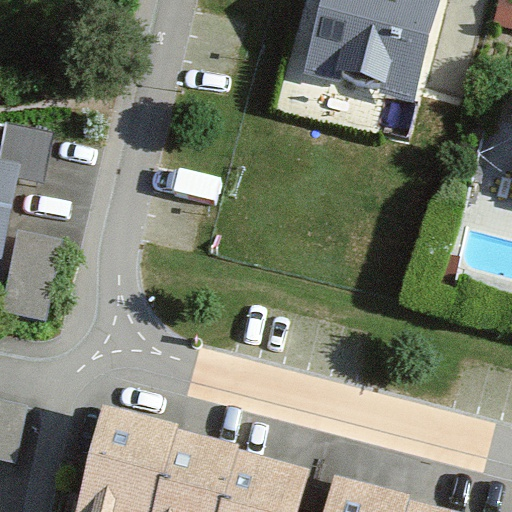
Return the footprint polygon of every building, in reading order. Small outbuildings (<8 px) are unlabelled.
[(328,0),(309,80),(414,106),(440,0),(328,0)] [(511,0),(502,0),(495,27),(511,32),(511,0)] [(8,130),(0,170),(0,179),(14,182),(44,188),(53,139),(8,130)] [(0,179),(0,255),(14,182),(0,179)] [(59,249),(20,241),(5,315),(45,322),(59,249)] [(0,407),(0,465),(16,469),(28,413),(0,407)] [(96,426),(73,511),(152,511),(168,450),(170,445),(96,426)] [(152,511),(220,511),(231,472),(233,466),(168,450),(152,511)] [(220,511),(293,511),(299,489),(231,472),(220,511)] [(385,511),(327,497),(323,511),(385,511)]
